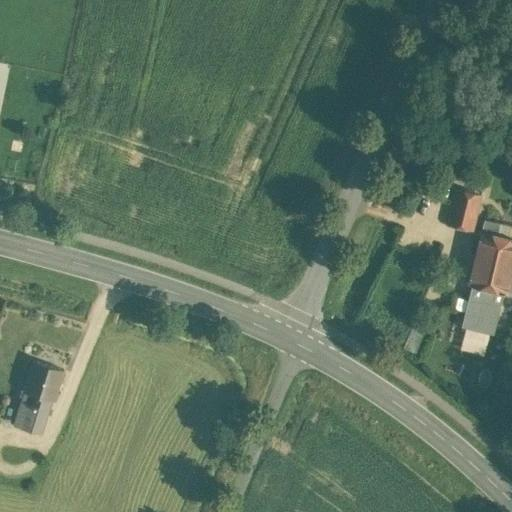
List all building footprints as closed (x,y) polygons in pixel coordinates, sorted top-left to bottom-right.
[(481,194),(458,188),(449,223),(472,228),(481,194)] [(481,231),(482,231),(482,230),(511,237),(511,227),(484,220),(481,231)] [(511,237),(482,230),(482,231),(470,282),(474,283),(505,291),(508,292),(511,274),(511,237)] [(505,291),(474,283),(464,323),(494,330),(502,292),(505,293),(505,291)] [(65,369),(34,359),(14,423),(42,432),(52,398),(55,399),(65,369)]
